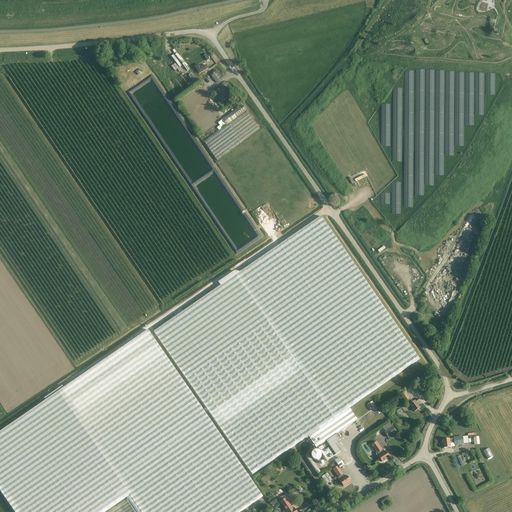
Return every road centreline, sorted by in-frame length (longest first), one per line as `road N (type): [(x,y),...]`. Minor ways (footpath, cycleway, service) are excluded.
road 1 (unclassified): [(424,453),(448,395),(445,378),(212,38),(188,32),(0,49)]
road 2 (track): [(333,214),(362,197),(394,244),(428,254),(470,210),(499,200)]
